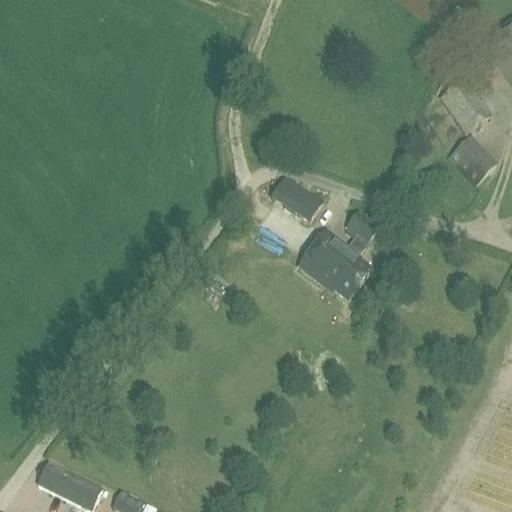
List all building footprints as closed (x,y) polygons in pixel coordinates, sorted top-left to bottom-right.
[(499,69),(511,89),(511,25),(476,50),(492,74),(499,69)] [(465,81),(439,100),(465,139),(493,120),(465,81)] [(498,168),(470,139),(447,161),(473,189),(498,168)] [(322,205),(284,180),(270,202),(308,225),(322,205)] [(357,258),(366,247),(378,231),(357,215),(345,231),(356,239),(347,250),(326,233),(298,270),(331,296),(333,294),(347,304),(372,272),(358,262),(360,260),(357,258)] [(93,511),(102,494),(79,483),(48,468),(38,489),(83,511),(93,511)] [(111,511),(113,511),(137,511),(141,504),(120,493),(111,511)] [(166,511),(167,505),(151,502),(148,511),(166,511)]
